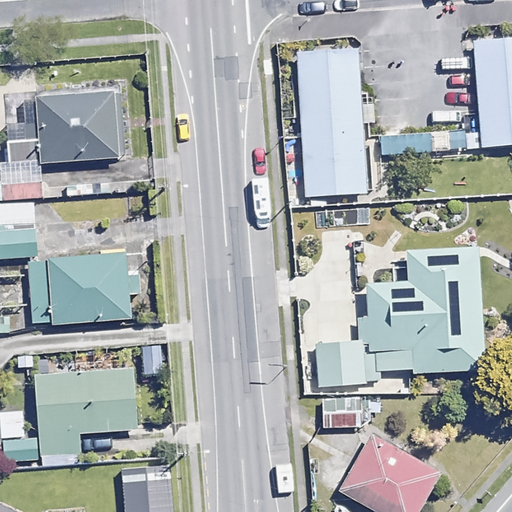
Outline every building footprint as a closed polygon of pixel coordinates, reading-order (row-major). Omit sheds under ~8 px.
[(511,37),(463,42),(474,150),(511,146),(511,37)] [(347,50),(286,53),(293,192),(354,189),(347,50)] [(92,93),(39,96),(44,165),(96,162),(92,93)] [(428,142),(382,142),(382,159),(428,158),(428,142)] [(28,205),(0,206),(0,240),(30,238),(28,205)] [(123,254),(44,261),(50,323),(128,315),(123,254)] [(319,396),(371,395),(371,375),(406,374),(482,372),(479,255),(408,257),(409,288),(367,289),(368,318),(362,318),(363,348),(318,349),(319,396)] [(121,370),(27,377),(32,446),(75,443),(74,429),(125,425),(121,370)] [(412,511),(433,473),(362,437),(332,497),(362,511),(412,511)]
